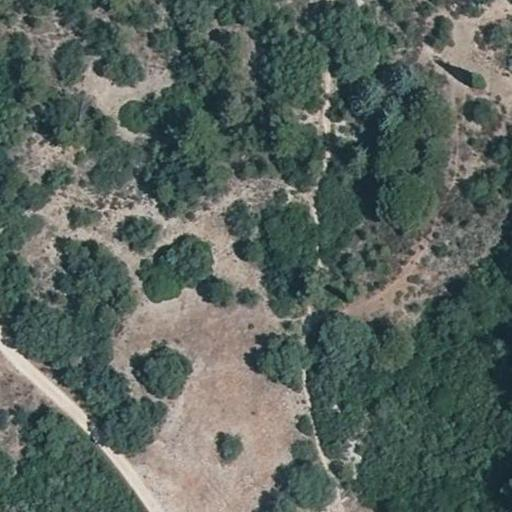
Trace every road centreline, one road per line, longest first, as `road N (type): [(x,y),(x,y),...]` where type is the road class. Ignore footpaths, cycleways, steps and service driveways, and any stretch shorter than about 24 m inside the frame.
road 1 (track): [(341,511),(310,367),(329,153),(330,0)]
road 2 (track): [(154,511),(0,327)]
